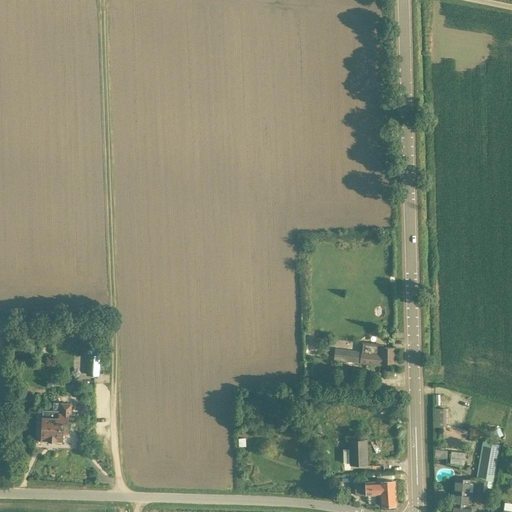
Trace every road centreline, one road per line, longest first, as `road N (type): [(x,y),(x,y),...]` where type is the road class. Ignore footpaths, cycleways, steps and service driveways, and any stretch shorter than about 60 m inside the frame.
road 1 (tertiary): [(417,511),(403,0)]
road 2 (track): [(102,0),(113,420),(123,496)]
road 3 (tertiary): [(353,511),(288,501),(0,492)]
